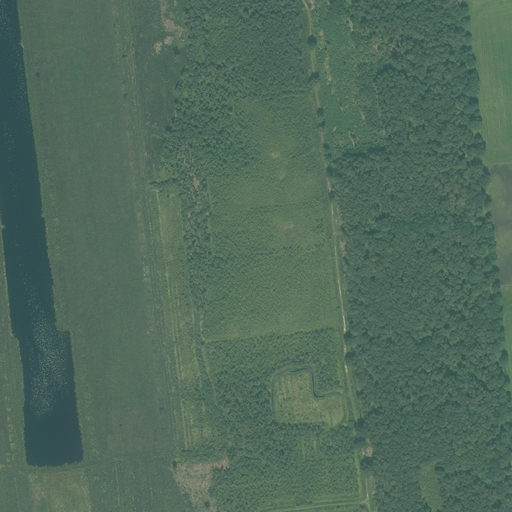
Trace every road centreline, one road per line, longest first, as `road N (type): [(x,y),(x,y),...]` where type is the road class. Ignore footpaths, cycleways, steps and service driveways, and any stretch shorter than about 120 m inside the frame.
road 1 (track): [(486,223),(511,454)]
road 2 (track): [(460,0),(486,223)]
